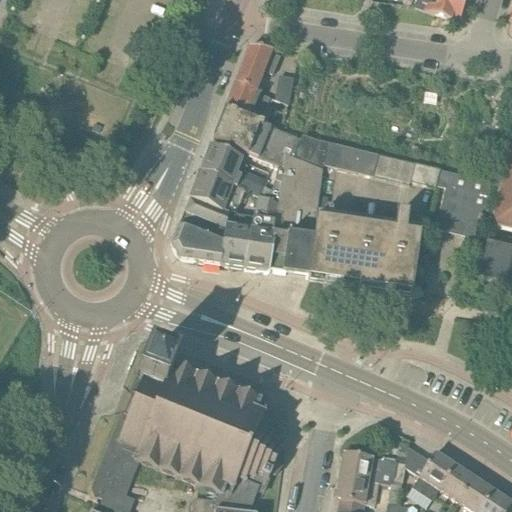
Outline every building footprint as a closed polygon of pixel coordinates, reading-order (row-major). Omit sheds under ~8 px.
[(466,3),(458,0),(423,0),(423,4),(418,2),(415,10),(450,22),(451,18),(460,21),(466,3)] [(250,50),(235,87),(256,94),(264,74),(272,77),(279,60),(271,57),(272,54),(250,50)] [(289,108),(294,81),(279,78),(275,102),(289,108)] [(248,121),(257,102),(267,107),(270,100),(256,94),(235,87),(224,113),(248,121)] [(323,174),(323,173),(323,169),(373,180),(378,159),(326,146),(302,138),(300,143),(273,132),(248,121),(224,113),(213,143),(265,164),(261,174),(281,183),(285,157),(323,174)] [(511,136),(491,227),(511,232),(511,241),(491,237),(489,247),(486,247),(478,282),(505,288),(504,291),(511,292),(511,136)] [(205,163),(200,176),(233,188),(256,199),(264,182),(245,174),(246,170),(242,164),(243,161),(211,148),(209,152),(208,151),(204,163),(205,163)] [(307,281),(316,222),(323,174),(285,157),(281,183),(280,193),(277,208),(275,224),(273,235),(268,276),(307,281)] [(378,159),(373,180),(384,183),(390,161),(378,159)] [(390,161),(384,183),(397,186),(402,165),(390,161)] [(410,185),(414,167),(402,165),(397,186),(409,189),(410,185)] [(414,167),(410,185),(435,191),(439,173),(414,167)] [(190,202),(228,217),(233,218),(236,209),(227,204),(233,188),(200,176),(190,202)] [(482,222),(491,185),(451,176),(438,230),(474,239),(478,221),(482,222)] [(275,224),(277,208),(259,200),(256,205),(254,221),(275,224)] [(228,217),(190,202),(178,231),(196,238),(202,222),(226,231),(226,229),(228,217)] [(307,281),(377,292),(411,297),(420,238),(407,236),(410,217),(398,215),(395,234),(316,222),(307,281)] [(226,231),(202,222),(196,238),(178,231),(171,249),(179,262),(221,269),(226,231)] [(226,229),(226,231),(221,269),(243,272),(250,232),(226,229)] [(268,276),(273,235),(250,232),(243,272),(268,276)] [(102,503),(98,511),(110,511),(117,497),(125,500),(138,465),(217,497),(217,504),(215,511),(249,511),(258,492),(264,494),(270,478),(275,479),(283,469),(284,456),(274,452),(277,446),(270,443),(272,438),(266,435),(268,429),(260,426),(268,408),(232,393),(233,390),(222,385),(221,389),(212,385),(213,382),(201,377),(200,380),(174,370),(175,365),(168,363),(164,365),(157,363),(157,358),(149,355),(141,373),(139,375),(138,377),(130,397),(134,400),(134,402),(136,404),(132,413),(123,415),(92,491),(96,500),(102,503)] [(409,446),(400,444),(398,459),(406,460),(408,450),(409,446)] [(339,479),(379,486),(401,490),(405,467),(344,456),(339,479)] [(424,511),(431,504),(438,494),(454,469),(435,456),(419,481),(411,491),(413,493),(408,500),(424,511)] [(457,506),(473,481),(454,469),(438,494),(457,506)] [(379,486),(339,479),(335,503),(341,504),(338,511),(362,511),(363,508),(374,510),(379,486)] [(465,511),(480,511),(492,494),(473,481),(457,506),(465,511)] [(511,506),(492,494),(480,511),(508,511),(511,507),(511,506)] [(215,511),(217,504),(196,501),(190,506),(188,511),(215,511)]
